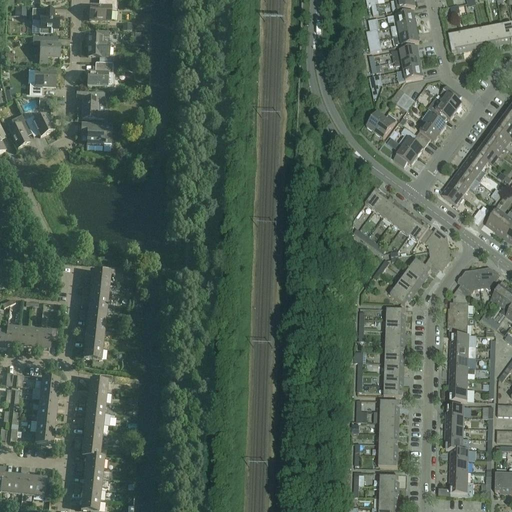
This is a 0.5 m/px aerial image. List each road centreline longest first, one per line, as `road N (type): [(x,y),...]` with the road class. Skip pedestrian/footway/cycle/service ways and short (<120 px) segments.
road 1 (residential): [(475,243),(432,304),(424,511)]
road 2 (residential): [(412,196),(361,159),(325,109),(312,49),(314,0)]
road 3 (residential): [(0,171),(61,142),(67,74),(77,59),(77,0)]
road 4 (residential): [(480,106),(445,77),(430,0)]
